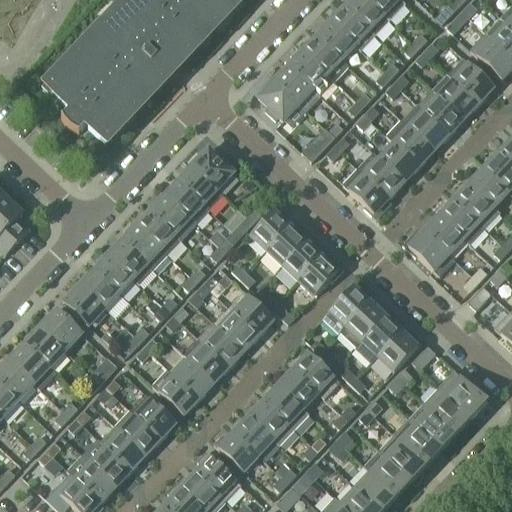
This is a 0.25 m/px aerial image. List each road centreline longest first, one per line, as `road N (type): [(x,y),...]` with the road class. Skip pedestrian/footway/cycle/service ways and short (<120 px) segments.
road 1 (residential): [(511,391),(203,101)]
road 2 (residential): [(84,228),(203,101)]
road 3 (residential): [(203,101),(298,0)]
road 4 (residential): [(0,320),(84,228)]
